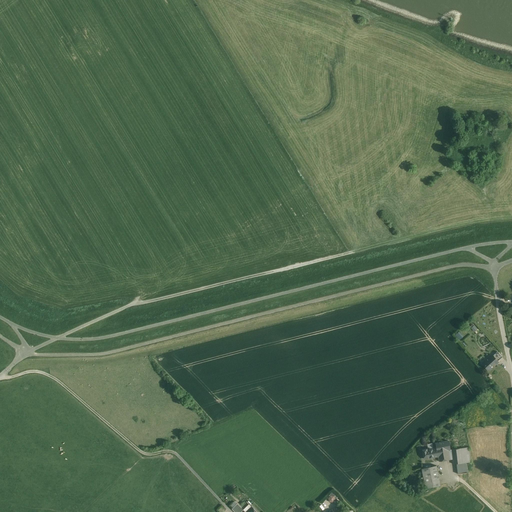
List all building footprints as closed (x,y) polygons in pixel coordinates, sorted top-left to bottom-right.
[(502,357),(497,352),(493,356),(497,361),(502,357)] [(492,355),(482,364),(488,371),(498,362),(497,361),(493,356),(492,355)] [(448,441),(435,444),(436,448),(433,448),(428,449),(422,450),(424,459),(438,456),(439,461),(450,459),(449,451),(450,450),(448,441)] [(469,447),(460,448),(462,463),(466,463),(471,462),(469,447)] [(460,448),(451,449),(453,459),(453,464),(456,464),(462,463),(460,448)] [(466,463),(462,463),(456,464),(458,474),(467,473),(466,463)] [(436,465),(421,468),(425,488),(440,485),(436,465)]
